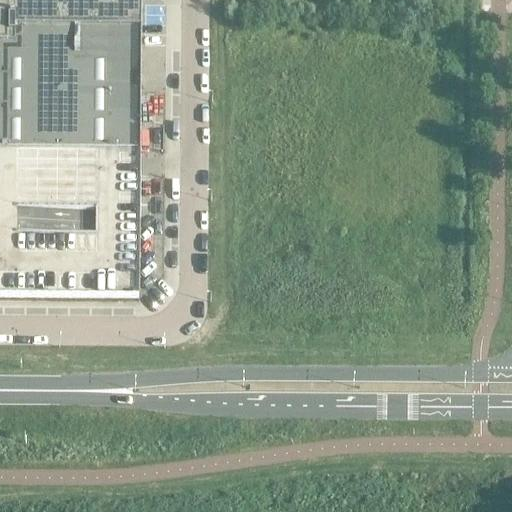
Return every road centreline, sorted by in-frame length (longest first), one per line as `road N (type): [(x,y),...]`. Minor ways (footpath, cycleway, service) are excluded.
road 1 (unclassified): [(0,332),(163,332),(183,321),(193,292),(196,0)]
road 2 (secondary): [(511,372),(192,375),(94,390)]
road 3 (secondary): [(94,390),(179,403),(511,405)]
